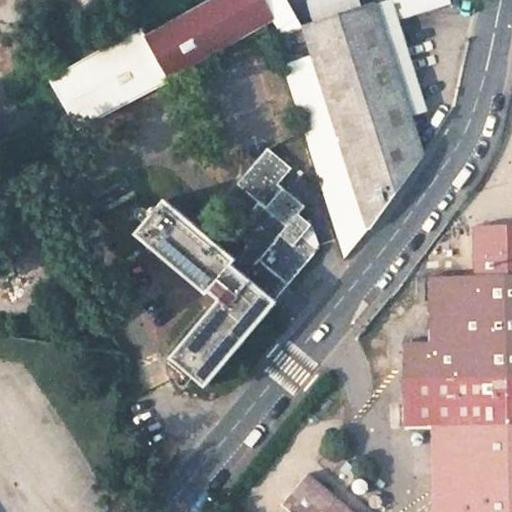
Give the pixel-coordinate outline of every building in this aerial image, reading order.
[(273,14),(265,0),(216,0),(148,38),(141,27),(51,77),(80,129),(171,79),(169,75),(273,14)] [(265,0),(273,14),(280,26),(296,16),(286,0),(265,0)] [(420,139),(418,132),(428,128),(423,113),(436,108),(426,78),(418,80),(398,16),(450,0),(390,0),(308,25),(283,33),(277,34),(347,255),(379,218),(425,156),(420,139)] [(308,25),(306,19),(281,27),(283,33),(308,25)] [(430,136),(428,128),(418,132),(420,139),(430,136)] [(293,168),(270,148),(240,183),(262,202),(236,232),(250,243),(238,257),(168,200),(159,209),(156,205),(151,211),(155,214),(139,232),(209,292),(212,289),(223,298),(174,356),(208,384),(279,301),(277,300),(321,248),(304,234),(313,223),(300,213),(306,206),(280,184),(293,168)] [(511,511),(511,224),(478,226),(479,274),(431,276),(433,343),(406,343),(407,427),(435,427),(436,511),(511,511)] [(358,511),(309,469),(281,499),(292,509),(289,511),(358,511)]
